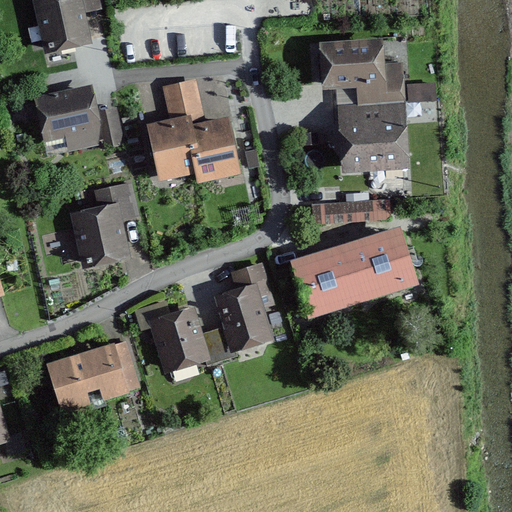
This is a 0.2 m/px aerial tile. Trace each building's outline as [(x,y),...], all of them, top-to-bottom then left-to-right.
[(79,13),(75,0),(49,0),(38,2),(48,49),(85,41),(79,13)] [(99,0),(75,0),(79,13),(101,9),(99,0)] [(360,82),(362,107),(400,104),(403,103),(401,71),(381,73),(379,45),(324,49),(327,84),(360,82)] [(411,82),(411,99),(438,99),(438,81),(411,82)] [(96,126),(88,91),(39,102),(47,136),(77,130),(80,144),(94,141),(96,126)] [(196,91),(182,94),(188,121),(202,118),(196,91)] [(172,124),(188,121),(182,94),(166,97),(172,124)] [(404,158),(400,104),(362,107),(337,108),(339,127),(345,126),(348,167),(386,165),(386,160),(404,158)] [(121,144),(113,110),(98,114),(105,148),(121,144)] [(190,131),(188,121),(172,124),(151,129),(159,168),(174,165),(176,172),(197,168),(190,131)] [(226,123),(190,131),(197,168),(199,177),(222,172),(221,165),(235,162),(226,123)] [(124,255),(116,220),(135,216),(129,185),(101,191),(105,211),(77,217),(87,263),(124,255)] [(387,218),(386,201),(369,202),(370,219),(387,218)] [(369,202),(331,204),(332,221),(370,219),(369,202)] [(332,221),(331,204),(315,205),(316,222),(332,221)] [(355,254),(349,256),(360,289),(365,288),(366,292),(409,279),(398,237),(353,250),(355,254)] [(354,291),(360,289),(349,256),(343,258),(342,253),(299,266),(312,309),(355,296),(354,291)] [(236,279),(241,293),(253,289),(255,297),(267,293),(259,267),(235,274),(236,279)] [(228,328),(212,332),(221,361),(237,356),(234,348),(268,337),(255,297),(253,289),(241,293),(219,300),(228,328)] [(207,366),(221,361),(212,332),(198,337),(191,313),(170,319),(165,303),(138,311),(143,327),(155,324),(168,368),(204,357),(207,366)] [(138,387),(126,348),(54,370),(64,403),(86,396),(91,410),(106,405),(102,391),(122,386),(123,392),(138,387)] [(10,366),(2,368),(5,376),(12,374),(10,366)]
